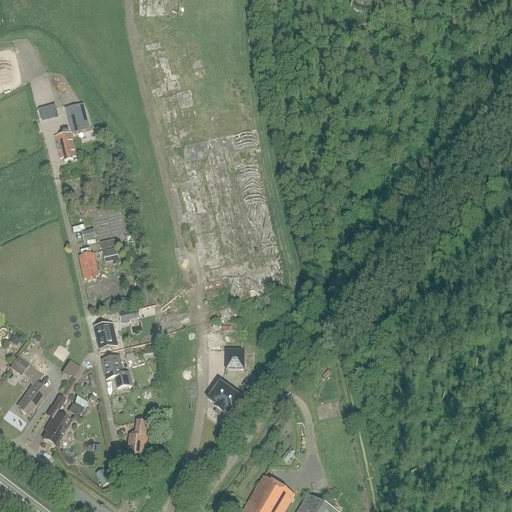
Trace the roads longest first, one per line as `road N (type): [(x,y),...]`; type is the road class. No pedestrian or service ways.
road 1 (residential): [(123,511),(46,133)]
road 2 (unclassified): [(102,511),(0,440)]
